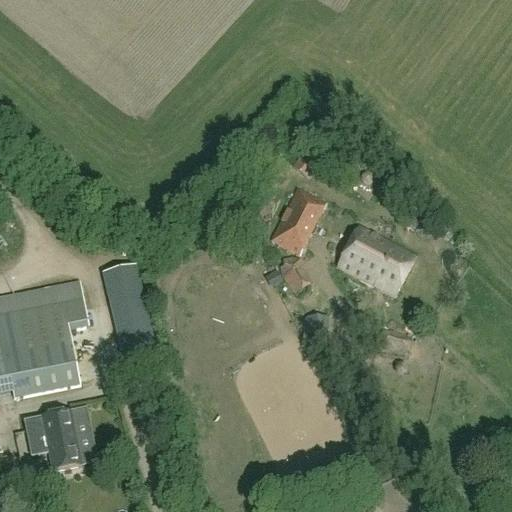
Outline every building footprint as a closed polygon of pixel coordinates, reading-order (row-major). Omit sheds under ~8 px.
[(306,155),(293,170),(308,182),(320,167),(306,155)] [(298,192),(272,245),(301,260),(327,207),(298,192)] [(411,221),(406,231),(413,235),(418,225),(411,221)] [(360,232),(340,271),(396,300),(416,261),(360,232)] [(104,277),(127,374),(159,366),(136,269),(104,277)] [(0,302),(0,400),(15,397),(16,401),(80,389),(69,330),(89,326),(84,302),(83,302),(79,287),(11,301),(0,302)] [(391,332),(381,334),(378,346),(387,355),(402,360),(411,356),(415,346),(407,337),(391,332)] [(84,455),(76,415),(25,425),(32,460),(50,456),(54,475),(82,470),(79,456),(84,455)] [(0,461),(0,497),(22,493),(14,458),(0,461)]
